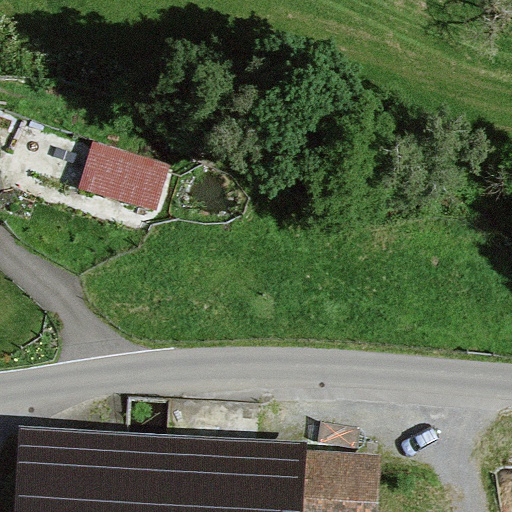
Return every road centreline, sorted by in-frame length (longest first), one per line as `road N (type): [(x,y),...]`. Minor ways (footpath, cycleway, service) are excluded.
road 1 (residential): [(511,387),(285,368),(180,373),(0,399)]
road 2 (track): [(445,380),(471,511)]
